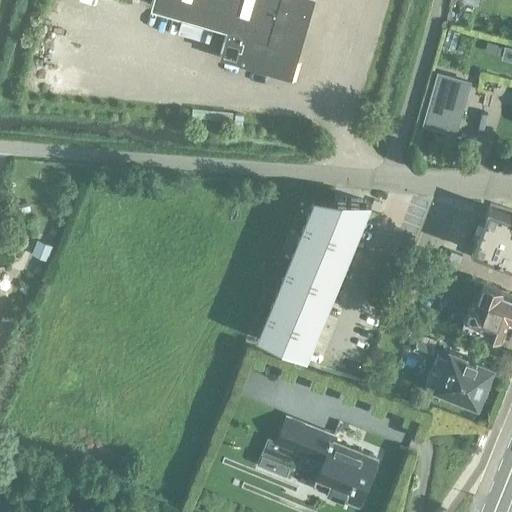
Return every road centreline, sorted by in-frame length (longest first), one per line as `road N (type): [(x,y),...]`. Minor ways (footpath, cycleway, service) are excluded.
road 1 (unclassified): [(0,150),(403,183)]
road 2 (residential): [(403,183),(329,362)]
